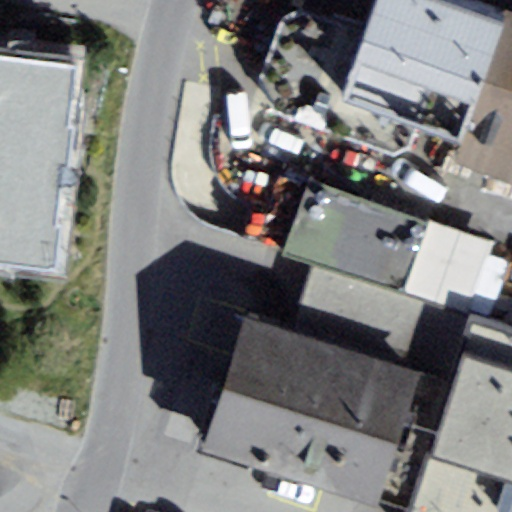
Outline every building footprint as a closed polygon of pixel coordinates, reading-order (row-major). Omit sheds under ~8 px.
[(511,10),(480,0),(372,0),(364,25),(341,92),(431,122),(475,137),(465,166),(511,181),(511,10)] [(364,25),(317,8),(287,14),(262,85),(278,118),(394,157),(422,149),(431,122),(341,92),(364,25)] [(0,253),(59,259),(79,53),(0,44),(0,253)] [(489,296),(511,221),(307,163),(285,238),(489,296)] [(204,452),(404,511),(511,511),(511,331),(472,319),(453,382),(245,319),(204,452)]
